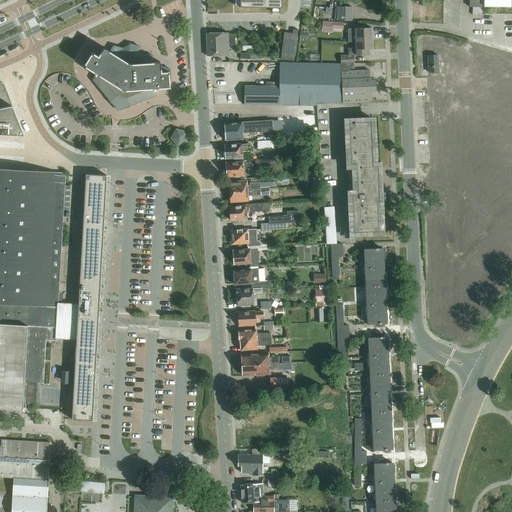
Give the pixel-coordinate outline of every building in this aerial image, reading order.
[(352,21),(353,7),(338,7),(337,21),(352,21)] [(355,28),(356,42),(372,41),(372,39),(373,39),(373,35),(371,35),(371,28),(369,28),(369,27),(368,27),(368,28),(366,28),(366,27),(365,28),(355,28)] [(294,61),(298,34),(292,33),(284,32),(280,59),(294,61)] [(206,45),(228,45),(234,44),(234,34),(228,34),(228,33),(206,33),(206,45)] [(372,48),(372,41),(356,42),(356,48),(348,48),(348,56),(340,56),(341,64),(350,63),(354,63),(353,55),(369,55),(369,52),(368,49),(369,49),(373,49),(373,48),(372,48)] [(89,49),(83,59),(86,63),(84,66),(82,67),(83,67),(84,66),(96,74),(94,76),(95,76),(93,80),(118,110),(156,95),(156,91),(156,88),(170,88),(170,89),(171,89),(170,87),(170,84),(169,72),(170,71),(170,69),(161,67),(161,62),(154,63),(153,56),(144,53),(139,46),(130,44),(123,48),(113,46),(110,52),(104,48),(101,52),(89,49)] [(458,88),(494,117),(507,120),(511,112),(511,50),(481,44),(480,50),(484,53),(458,86),(458,88)] [(228,56),(228,45),(206,45),(207,56),(228,56)] [(439,55),(427,55),(428,73),(440,72),(439,55)] [(449,62),(444,68),(453,77),(459,71),(449,62)] [(341,103),(340,64),(280,63),(280,83),(266,82),(266,86),(245,86),(244,104),(279,105),(316,106),(316,102),(341,103)] [(350,71),(350,63),(341,64),(342,103),(371,101),(370,94),(372,94),(372,91),(375,91),(375,88),(374,88),(374,84),(375,84),(375,81),(371,81),(371,78),(369,78),(369,70),(368,70),(368,71),(350,71)] [(11,100),(5,85),(4,84),(3,83),(2,82),(1,82),(0,81),(0,133),(24,135),(11,100)] [(460,331),(463,335),(511,260),(511,141),(501,157),(463,132),(475,115),(453,100),(430,135),(435,143),(431,146),(450,158),(443,169),(499,206),(432,306),(444,313),(441,318),(460,331)] [(348,119),(353,236),(379,235),(378,202),(383,202),(381,162),(373,163),(371,118),(348,119)] [(273,120),(241,123),(242,133),(273,130),(273,120)] [(236,139),(242,138),(241,123),(224,124),(224,131),(223,131),(224,139),(233,139),(233,137),(235,137),(236,139)] [(187,131),(177,129),(171,138),(178,146),(187,142),(187,131)] [(274,148),(273,140),(257,141),(258,149),(274,148)] [(228,145),(228,148),(228,150),(225,150),(226,158),(234,157),(235,158),(242,157),(241,150),(249,150),(249,144),(228,145)] [(274,167),(273,158),(255,159),(255,169),(274,167)] [(243,169),(251,168),(250,162),(242,162),(228,163),(229,167),(226,167),(227,176),(235,175),(236,176),(243,176),(243,169)] [(0,413),(22,415),(26,408),(27,383),(44,384),(46,340),(56,341),(56,339),(76,340),(78,304),(58,303),(58,299),(66,173),(56,172),(0,168),(0,413)] [(106,175),(86,174),(78,304),(76,340),(72,418),(92,419),(106,175)] [(231,191),(259,189),(269,188),(276,188),(276,182),(259,183),(251,183),(250,186),(247,186),(246,181),(239,181),(239,183),(236,183),(236,182),(227,182),(228,190),(230,190),(230,191),(231,191)] [(260,195),(259,189),(231,191),(231,193),(230,195),(231,202),(248,201),(247,194),(250,194),(251,195),(260,195)] [(246,212),(268,211),(267,202),(245,204),(245,206),(232,207),(233,211),(230,212),(230,220),(238,219),(240,220),(246,220),(246,212)] [(269,223),(293,222),(298,222),(304,221),(306,221),(305,214),(268,216),(269,223)] [(293,229),(293,222),(269,223),(261,224),(261,231),(293,229)] [(248,246),(263,246),(263,245),(261,245),(261,242),(257,240),(256,229),(248,229),(233,230),(233,235),(231,235),(232,243),(247,242),(248,246)] [(263,246),(248,246),(248,250),(234,251),(234,250),(233,250),(234,264),(235,264),(250,263),(250,267),(259,266),(258,249),(263,249),(263,246)] [(365,268),(374,268),(374,266),(383,265),(383,257),(383,251),(382,251),(382,248),(378,249),(378,248),(375,248),(375,249),(364,249),(364,250),(365,268)] [(374,268),(365,268),(366,287),(384,286),(384,284),(384,277),(383,277),(383,270),(374,270),(374,268)] [(264,269),(258,269),(250,269),(244,269),(244,270),(236,271),(236,275),(234,275),(235,284),(250,283),(251,288),(272,286),(272,281),(261,281),(264,279),(265,277),(264,269)] [(314,273),(314,281),(326,281),(326,272),(314,273)] [(366,287),(367,305),(376,305),(376,303),(385,302),(384,295),(385,295),(385,289),(384,289),(384,286),(366,287)] [(252,293),(262,293),(261,288),(236,289),(237,297),(236,297),(236,305),(245,304),(247,304),(248,304),(248,305),(250,305),(249,304),(253,304),(252,293)] [(327,302),(327,289),(315,289),(315,302),(327,302)] [(376,305),(367,305),(367,323),(367,324),(379,323),(379,324),(381,324),(381,323),(386,323),(385,321),(386,321),(386,315),(385,315),(385,307),(376,307),(376,305)] [(254,317),(262,317),(262,311),(254,312),(254,311),(240,312),(240,317),(238,317),(238,319),(237,320),(237,322),(239,323),(239,325),(255,324),(254,317)] [(258,339),(270,338),(270,333),(256,333),(256,330),(250,330),(250,329),(248,329),(248,330),(246,330),(244,330),(244,331),(238,331),(239,339),(258,338),(258,339)] [(369,356),(378,356),(378,354),(387,353),(386,346),(387,346),(387,339),(386,339),(386,337),(382,337),(379,337),(380,337),(368,338),(368,339),(369,356)] [(271,345),(270,338),(258,339),(258,338),(239,339),(239,340),(240,340),(240,350),(257,349),(257,345),(271,345)] [(242,364),(279,363),(278,356),(270,357),(270,361),(268,361),(268,355),(254,355),(253,356),(249,356),(249,355),(241,355),(242,364)] [(378,356),(369,356),(370,375),(388,374),(388,372),(388,365),(387,366),(387,358),(378,358),(378,356)] [(279,369),(279,363),(242,364),(243,367),(242,367),(243,374),(269,374),(269,367),(271,367),(271,369),(279,369)] [(370,375),(370,394),(380,393),(379,391),(389,391),(388,383),(389,383),(389,377),(388,377),(388,374),(370,375)] [(270,377),(270,388),(288,388),(288,377),(270,377)] [(380,393),(370,394),(371,412),(389,411),(389,409),(390,409),(390,403),(389,403),(389,395),(380,396),(380,393)] [(371,412),(372,431),(381,430),(381,428),(390,428),(390,420),(390,414),(389,411),(371,412)] [(381,433),(381,430),(372,431),(373,449),(373,450),(384,449),(386,449),(391,449),(391,446),(392,446),(391,440),(390,432),(381,433)] [(11,511),(46,511),(50,443),(1,440),(1,447),(0,447),(0,476),(14,477),(11,511)] [(263,460),(270,460),(274,460),(275,455),(238,455),(237,466),(241,466),(241,473),(257,473),(256,475),(262,475),(263,460)] [(374,482),(384,482),(383,480),(392,479),(392,471),(393,471),(393,465),(392,465),(392,462),(388,463),(388,462),(385,462),(385,463),(373,463),(373,464),(374,464),(374,482)] [(107,483),(82,482),(81,494),(106,496),(107,483)] [(384,482),(374,482),(375,501),(393,500),(393,498),(394,498),(394,491),(393,491),(393,484),(384,484),(384,482)] [(253,502),(253,511),(254,511),(275,511),(274,500),(273,500),(273,495),(263,496),(262,484),(240,485),(241,503),(253,502)] [(171,511),(172,498),(161,497),(158,494),(150,494),(147,497),(136,496),(135,511),(171,511)] [(393,500),(375,501),(375,511),(393,511),(394,509),(395,509),(394,503),(393,503),(393,500)]
